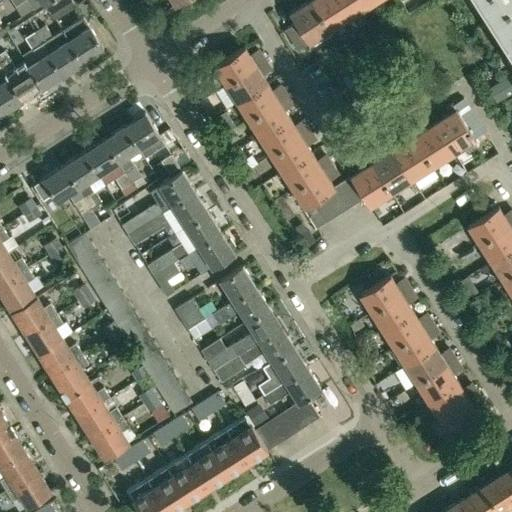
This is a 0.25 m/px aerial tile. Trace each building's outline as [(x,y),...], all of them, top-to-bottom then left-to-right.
[(54,0),(47,5),(55,18),(76,4),(73,0),(54,0)] [(297,49),(308,41),(330,27),(312,0),(308,0),(290,12),(296,21),(284,29),(297,49)] [(341,0),(312,0),(330,27),(351,14),(341,0)] [(370,0),(341,0),(351,14),(372,1),(370,0)] [(511,0),(478,0),(490,18),(511,3),(511,0)] [(511,3),(490,18),(511,52),(511,3)] [(69,38),(83,60),(103,47),(83,16),(63,29),(69,38)] [(58,45),(52,36),(45,24),(35,30),(62,73),(83,60),(69,38),(58,45)] [(42,86),(62,73),(35,30),(25,36),(33,48),(38,58),(28,64),(42,86)] [(244,46),(214,65),(226,83),(266,58),(262,51),(251,57),(244,46)] [(18,71),(12,62),(5,49),(0,52),(0,64),(22,99),(42,86),(28,64),(18,71)] [(226,83),(237,100),(267,81),(259,70),(269,63),(266,58),(226,83)] [(0,109),(1,112),(22,99),(0,64),(0,109)] [(237,100),(248,118),(288,92),(284,86),(274,93),(267,81),(237,100)] [(248,118),(260,135),(289,116),(282,105),(292,99),(288,92),(248,118)] [(451,101),(445,105),(449,112),(434,121),(453,151),(475,137),(456,107),(455,108),(451,101)] [(212,105),(201,111),(206,119),(216,112),(212,105)] [(145,112),(124,125),(138,147),(139,146),(145,155),(164,143),(145,112)] [(218,113),(210,119),(220,135),(228,129),(218,113)] [(260,135),(271,152),(310,127),(306,121),(296,128),(289,116),(260,135)] [(421,130),(416,124),(409,128),(413,135),(413,134),(433,164),(453,151),(434,121),(421,130)] [(124,125),(104,138),(131,181),(141,174),(134,162),(132,162),(127,154),(138,147),(124,125)] [(271,152),(282,170),(311,151),(304,140),(314,134),(310,127),(271,152)] [(413,134),(413,135),(393,148),(412,177),(433,164),(413,134)] [(124,194),(135,188),(131,181),(104,138),(84,151),(98,173),(109,165),(114,174),(114,175),(121,186),(119,187),(124,194)] [(379,156),(375,149),(368,154),(391,191),(412,177),(393,148),(379,156)] [(87,180),(98,173),(84,151),(64,164),(91,206),(101,200),(93,188),(92,189),(87,180)] [(282,170),(293,187),(332,162),(329,156),(319,163),(311,151),(282,170)] [(169,171),(179,165),(171,153),(161,159),(169,171)] [(364,166),(351,175),(364,196),(370,204),(391,191),(368,154),(360,159),(364,166)] [(333,186),(327,175),(337,169),(332,162),(293,187),(304,205),(305,205),(313,200),(322,194),(332,188),(334,187),(333,186)] [(68,192),(74,200),(73,201),(81,213),(91,206),(64,164),(43,177),(44,177),(34,184),(43,198),(53,191),(57,199),(68,192)] [(156,200),(121,223),(128,233),(162,211),(194,190),(181,169),(159,183),(160,183),(150,190),(156,200)] [(354,203),(364,196),(351,175),(340,181),(354,203)] [(345,209),(354,203),(340,181),(333,186),(334,187),(332,188),(345,209)] [(335,215),(345,209),(332,188),(322,194),(335,215)] [(169,218),(178,213),(186,224),(207,210),(194,190),(162,211),(168,221),(170,220),(169,218)] [(326,221),(335,215),(322,194),(313,200),(326,221)] [(36,204),(31,196),(18,204),(23,212),(36,204)] [(315,228),(317,227),(326,221),(313,200),(305,205),(304,205),(302,206),(315,228)] [(41,213),(36,204),(23,212),(29,220),(41,213)] [(467,224),(468,224),(479,242),(511,220),(511,211),(505,217),(497,205),(467,224)] [(100,221),(91,207),(81,213),(90,227),(100,221)] [(183,240),(181,241),(188,251),(220,230),(207,210),(186,224),(193,235),(184,241),(183,240)] [(162,211),(128,233),(134,243),(168,221),(162,211)] [(511,220),(479,242),(490,259),(511,245),(511,220)] [(0,227),(0,255),(7,250),(1,240),(8,236),(2,226),(0,227)] [(295,235),(304,246),(315,238),(307,227),(295,235)] [(211,265),(233,251),(233,250),(236,248),(229,237),(226,239),(220,230),(188,251),(194,261),(205,254),(211,265)] [(91,241),(85,231),(66,243),(72,253),(91,241)] [(61,244),(56,236),(43,244),(48,252),(61,244)] [(72,253),(79,263),(97,251),(91,241),(72,253)] [(181,241),(147,263),(153,274),(173,261),(178,258),(188,251),(181,241)] [(67,253),(61,244),(48,252),(54,260),(67,253)] [(511,245),(490,259),(501,277),(511,270),(511,245)] [(0,255),(0,282),(27,265),(21,256),(14,260),(7,250),(0,255)] [(104,261),(97,251),(79,263),(85,273),(104,261)] [(110,271),(104,261),(85,273),(91,283),(110,271)] [(180,271),(173,261),(153,274),(166,294),(174,289),(168,278),(180,271)] [(0,290),(9,305),(33,291),(26,280),(34,276),(27,265),(0,282),(0,290)] [(242,265),(220,279),(233,299),(255,285),(242,265)] [(511,270),(501,277),(511,293),(511,270)] [(116,281),(110,271),(91,283),(98,293),(116,281)] [(360,292),(372,311),(412,285),(407,279),(397,285),(389,274),(360,292)] [(98,293),(104,303),(123,291),(116,281),(98,293)] [(72,290),(77,298),(90,290),(85,282),(72,290)] [(233,299),(224,304),(212,312),(219,322),(240,309),(246,319),(268,305),(255,285),(233,299)] [(372,311),(383,328),(412,309),(405,298),(415,291),(412,285),(372,311)] [(83,306),(94,299),(95,298),(90,290),(77,298),(83,306)] [(104,303),(110,313),(129,301),(123,291),(104,303)] [(36,296),(13,311),(26,330),(56,311),(50,301),(42,306),(36,296)] [(187,328),(205,316),(192,296),(174,307),(187,328)] [(110,313),(114,319),(117,323),(135,311),(129,301),(110,313)] [(219,336),(200,348),(207,358),(214,369),(281,326),(268,305),(246,319),(253,329),(226,346),(219,336)] [(383,328),(394,346),(434,320),(430,314),(420,321),(412,309),(383,328)] [(63,321),(56,311),(26,330),(38,350),(61,336),(55,326),(63,321)] [(117,323),(120,327),(123,333),(142,321),(135,311),(117,323)] [(479,322),(487,333),(500,326),(491,313),(479,322)] [(102,326),(108,335),(120,327),(117,323),(114,319),(102,326)] [(394,346),(405,363),(434,344),(428,333),(438,327),(434,320),(394,346)] [(148,331),(142,321),(123,333),(125,335),(129,342),(148,331)] [(245,362),(265,349),(272,360),(294,346),(281,326),(214,369),(221,380),(246,364),(245,362)] [(125,335),(123,333),(120,327),(108,335),(113,343),(125,335)] [(154,340),(148,331),(129,342),(136,352),(154,340)] [(38,350),(51,371),(82,352),(75,342),(68,346),(61,336),(38,350)] [(161,350),(154,340),(136,352),(142,362),(161,350)] [(405,363),(416,380),(456,355),(452,349),(442,356),(434,344),(405,363)] [(272,360),(285,380),(307,366),(294,346),(272,360)] [(167,360),(161,350),(142,362),(142,363),(148,372),(167,360)] [(51,371),(64,391),(65,392),(88,378),(80,366),(88,362),(82,352),(51,371)] [(416,380),(427,398),(457,379),(450,368),(460,362),(456,355),(416,380)] [(173,370),(167,360),(148,372),(155,382),(173,370)] [(136,379),(148,372),(142,363),(131,371),(136,379)] [(320,386),(307,366),(285,380),(276,386),(264,394),(269,402),(291,388),(298,400),(306,395),(320,386)] [(179,380),(173,370),(155,382),(161,392),(179,380)] [(95,390),(89,380),(88,378),(65,392),(79,415),(110,395),(103,385),(95,390)] [(427,398),(438,415),(478,390),(475,384),(464,391),(457,379),(427,398)] [(161,392),(167,402),(186,390),(179,380),(161,392)] [(138,394),(143,401),(155,393),(151,386),(138,394)] [(167,402),(174,412),(192,400),(186,390),(167,402)] [(217,390),(212,393),(220,405),(225,402),(217,390)] [(480,415),(472,403),(483,397),(478,390),(438,415),(450,433),(480,415)] [(155,393),(143,401),(149,411),(162,402),(155,393)] [(214,409),(220,405),(212,393),(207,397),(214,409)] [(79,415),(91,435),(122,415),(116,405),(108,410),(102,401),(110,396),(110,395),(79,415)] [(306,395),(298,400),(296,401),(309,421),(319,415),(306,395)] [(207,397),(199,402),(207,414),(214,409),(207,397)] [(296,401),(286,408),(299,428),(309,421),(296,401)] [(207,414),(199,402),(191,407),(199,419),(207,414)] [(259,402),(246,410),(255,424),(268,415),(259,402)] [(286,408),(276,414),(288,434),(299,428),(286,408)] [(0,433),(10,427),(0,411),(0,433)] [(181,413),(174,417),(182,430),(189,425),(181,413)] [(233,421),(225,426),(247,460),(267,447),(255,428),(251,422),(250,423),(244,414),(233,421)] [(276,414),(266,421),(278,441),(288,434),(276,414)] [(104,455),(127,440),(121,430),(128,425),(122,415),(91,435),(104,455)] [(175,434),(182,430),(174,417),(167,422),(175,434)] [(266,421),(255,428),(267,447),(278,441),(266,421)] [(167,422),(160,426),(168,439),(175,434),(167,422)] [(168,439),(160,426),(153,431),(161,444),(168,439)] [(218,431),(206,438),(228,473),(247,460),(225,426),(218,431)] [(0,464),(24,449),(11,429),(10,427),(0,433),(0,464)] [(142,438),(135,442),(143,455),(150,450),(142,438)] [(194,446),(186,451),(208,485),(228,473),(206,438),(194,446)] [(136,459),(143,455),(135,442),(128,447),(136,459)] [(128,447),(121,452),(129,464),(136,459),(128,447)] [(0,478),(6,488),(37,469),(24,449),(0,464),(0,465),(2,464),(8,474),(0,478)] [(186,451),(167,463),(188,498),(208,485),(186,451)] [(129,464),(121,452),(114,456),(121,469),(129,464)] [(154,471),(146,476),(168,511),(188,498),(167,463),(154,471)] [(511,465),(502,472),(511,487),(511,465)] [(27,504),(50,489),(37,469),(6,488),(13,498),(20,494),(27,504)] [(511,511),(511,487),(502,472),(483,484),(498,509),(500,511),(511,511)] [(139,481),(126,489),(132,498),(140,511),(166,511),(168,511),(146,476),(139,481)] [(483,484),(463,497),(471,511),(493,511),(498,509),(483,484)] [(471,511),(463,497),(442,510),(443,511),(471,511)] [(56,511),(49,501),(42,506),(45,511),(56,511)]
